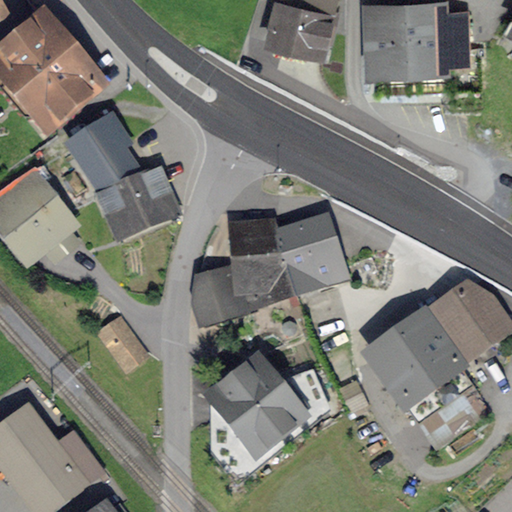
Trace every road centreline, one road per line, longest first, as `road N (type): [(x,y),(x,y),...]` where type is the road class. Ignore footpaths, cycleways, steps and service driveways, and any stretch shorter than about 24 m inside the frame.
road 1 (residential): [(178,511),(176,346),(185,257),(257,123)]
road 2 (secondary): [(511,264),(257,123)]
road 3 (secondary): [(257,123),(160,59),(99,0)]
